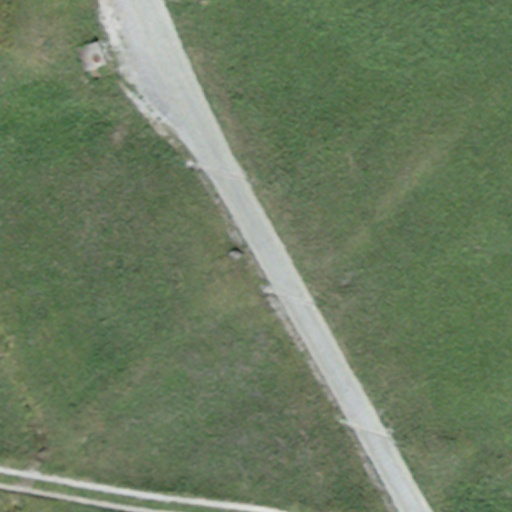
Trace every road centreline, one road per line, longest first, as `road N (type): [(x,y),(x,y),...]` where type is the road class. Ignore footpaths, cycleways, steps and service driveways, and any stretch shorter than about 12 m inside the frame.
road 1 (unclassified): [(404,511),(160,94),(126,0)]
road 2 (track): [(208,511),(0,476)]
